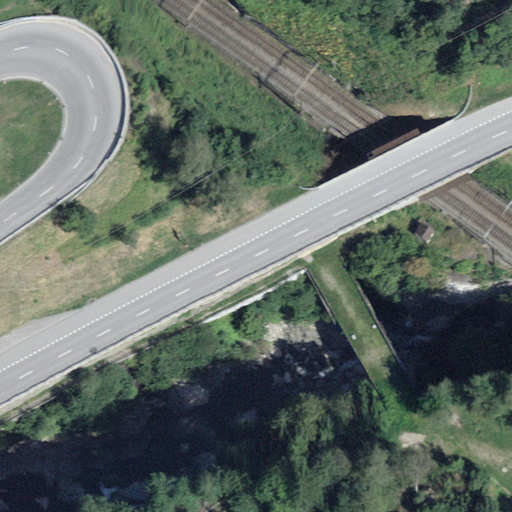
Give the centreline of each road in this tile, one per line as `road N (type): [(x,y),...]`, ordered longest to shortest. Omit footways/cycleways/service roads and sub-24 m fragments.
road 1 (primary): [(511,129),(0,389)]
road 2 (primary): [(0,223),(79,157),(99,112),(87,74),(72,58),(28,47),(0,55)]
